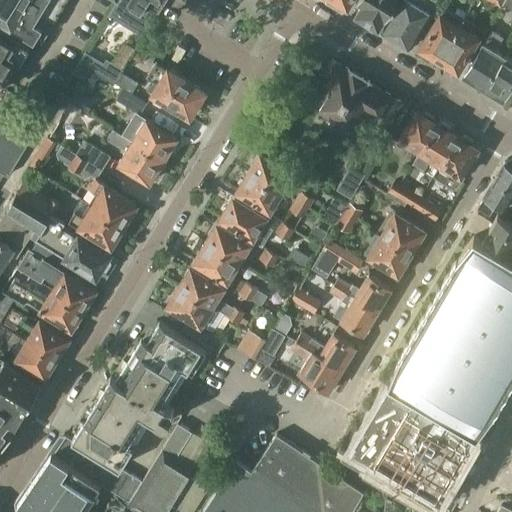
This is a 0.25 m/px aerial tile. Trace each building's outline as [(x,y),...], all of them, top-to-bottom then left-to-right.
[(0,0),(0,17),(28,34),(29,33),(28,33),(34,22),(48,30),(65,0),(0,0)] [(115,0),(107,13),(141,35),(162,2),(163,0),(115,0)] [(363,4),(357,14),(379,27),(381,27),(396,0),(357,0),(363,4)] [(396,0),(381,27),(381,28),(398,38),(399,39),(408,44),(412,46),(440,0),(439,0),(396,0)] [(511,0),(504,0),(501,4),(502,5),(503,4),(511,9),(511,16),(511,18),(511,17),(511,0)] [(440,13),(420,46),(422,47),(423,51),(428,55),(432,53),(439,57),(459,24),(463,17),(445,5),(440,13)] [(459,24),(439,57),(446,62),(447,66),(452,69),(457,68),(458,69),(478,36),(470,31),(474,23),(464,16),(463,17),(459,24)] [(18,55),(26,41),(0,25),(0,84),(3,79),(4,80),(19,56),(18,55)] [(483,85),(502,53),(495,49),(503,36),(491,29),(484,42),(483,41),(464,73),(483,85)] [(83,51),(71,72),(83,78),(89,67),(100,73),(114,81),(122,67),(103,57),(101,61),(83,51)] [(502,53),(483,85),(503,97),(511,82),(511,56),(511,58),(502,53)] [(323,73),(325,74),(331,78),(317,100),(323,103),(319,109),(341,123),(336,130),(351,140),(371,109),(380,115),(373,125),(384,131),(402,102),(332,58),(323,73)] [(168,67),(152,93),(190,116),(191,114),(194,113),(198,107),(197,104),(198,102),(201,101),(205,95),(204,92),(205,90),(168,67)] [(146,102),(121,87),(114,98),(140,113),(146,102)] [(1,101),(40,123),(49,113),(8,90),(1,101)] [(87,111),(93,100),(79,92),(72,103),(87,111)] [(0,169),(6,173),(31,134),(40,123),(1,101),(0,100),(0,169)] [(419,151),(436,122),(435,121),(433,116),(426,112),(421,113),(416,110),(398,138),(419,151)] [(138,128),(132,139),(164,158),(170,149),(173,149),(178,142),(176,139),(177,136),(146,117),(138,128)] [(433,174),(457,135),(450,131),(449,126),(442,122),(438,123),(436,122),(419,151),(412,162),(433,174)] [(112,126),(107,134),(121,142),(118,146),(125,150),(118,161),(150,180),(152,178),(155,178),(159,171),(157,168),(164,158),(132,139),(112,126)] [(457,135),(433,174),(454,187),(460,176),(477,147),(473,145),(472,140),(464,135),(460,137),(457,135)] [(74,157),(95,170),(100,173),(110,157),(84,141),(74,157)] [(95,170),(74,157),(59,147),(55,154),(57,162),(85,179),(90,178),(95,170)] [(255,164),(250,172),(281,191),(286,194),(292,184),(298,175),(293,171),(294,170),(262,151),(260,155),(257,155),(254,161),(255,164)] [(484,197),(484,198),(477,209),(490,216),(497,205),(504,210),(511,196),(511,170),(502,165),(484,197)] [(240,189),(238,191),(270,210),(270,209),(275,212),(286,194),(281,191),(250,172),(245,180),(242,180),(239,185),(240,189)] [(137,203),(105,183),(94,176),(88,186),(99,193),(92,203),(127,225),(133,215),(132,210),(137,203)] [(395,179),(387,192),(396,197),(403,184),(395,179)] [(23,184),(18,192),(34,202),(43,208),(54,214),(61,203),(50,196),(49,198),(40,192),(24,183),(23,184)] [(403,184),(396,197),(410,205),(417,193),(403,184)] [(315,197),(301,188),(294,199),(308,207),(315,197)] [(17,193),(6,210),(7,210),(33,227),(31,232),(31,233),(35,235),(34,237),(38,240),(42,242),(70,260),(95,275),(109,253),(110,252),(66,225),(64,221),(54,214),(43,208),(34,202),(18,192),(17,193)] [(417,193),(410,205),(434,219),(435,219),(442,208),(442,207),(417,193)] [(223,217),(221,219),(261,243),(272,227),(267,224),(270,219),(266,216),(235,197),(228,208),(225,208),(222,213),(223,217)] [(356,218),(364,206),(351,198),(342,213),(354,220),(355,218),(356,218)] [(294,199),(289,208),(303,216),(308,207),(294,199)] [(120,235),(127,225),(92,203),(84,216),(75,210),(69,221),(78,226),(79,224),(111,244),(116,236),(120,235)] [(0,283),(1,281),(0,279),(0,269),(13,251),(18,254),(31,233),(31,232),(33,227),(7,210),(0,220),(0,283)] [(381,233),(411,251),(417,242),(420,243),(425,234),(424,231),(425,230),(394,211),(381,233)] [(348,232),(355,220),(356,218),(355,218),(354,220),(342,213),(335,224),(348,232)] [(353,447),(368,455),(436,495),(474,431),(476,433),(511,380),(511,378),(511,221),(511,222),(511,223),(497,215),(482,241),(473,236),(450,269),(423,314),(388,380),(390,382),(353,447)] [(297,230),(281,221),(274,233),(290,243),(297,230)] [(302,237),(314,241),(320,226),(307,221),(302,237)] [(208,240),(207,242),(238,262),(243,264),(254,245),(250,243),(250,242),(218,223),(213,232),(210,232),(207,237),(208,240)] [(405,261),(411,251),(381,233),(367,255),(397,273),(398,272),(402,273),(407,265),(405,261)] [(362,259),(326,238),(319,250),(320,251),(336,260),(355,272),(362,259)] [(200,254),(195,262),(226,281),(227,279),(232,282),(243,264),(238,262),(207,242),(205,245),(202,246),(199,251),(200,254)] [(272,266),(279,255),(265,246),(258,257),(272,266)] [(28,247),(16,267),(53,289),(83,307),(86,303),(89,305),(97,292),(93,290),(94,288),(64,269),(68,264),(39,247),(36,252),(28,247)] [(320,251),(311,266),(327,276),(336,260),(320,251)] [(185,278),(180,286),(211,305),(223,313),(224,312),(225,313),(239,321),(245,311),(223,298),(228,289),(192,267),(191,269),(187,270),(184,275),(185,278)] [(333,284),(376,309),(382,299),(386,301),(392,291),(388,288),(389,287),(368,275),(360,288),(353,282),(352,283),(339,276),(333,284)] [(83,307),(53,289),(47,297),(14,277),(6,291),(12,295),(23,302),(28,300),(41,308),(41,307),(72,326),(73,325),(75,327),(82,315),(80,313),(83,307)] [(247,282),(241,293),(252,299),(258,288),(247,282)] [(333,284),(329,291),(342,298),(333,314),(342,319),(363,331),(364,329),(368,331),(374,320),(371,318),(376,309),(333,284)] [(170,303),(168,306),(200,325),(200,323),(205,326),(212,331),(223,313),(211,305),(180,286),(176,293),(172,293),(169,298),(170,303)] [(320,299),(297,286),(290,299),(312,312),(320,299)] [(12,295),(6,291),(3,289),(1,289),(0,288),(0,315),(7,305),(8,303),(12,295)] [(0,315),(0,319),(60,356),(71,339),(68,337),(69,336),(40,318),(36,325),(25,319),(28,315),(8,303),(7,305),(0,315)] [(281,314),(273,327),(284,334),(290,324),(289,319),(281,314)] [(49,374),(60,356),(0,319),(0,342),(8,347),(10,343),(21,349),(17,356),(47,374),(47,373),(49,374)] [(63,432),(50,453),(68,464),(84,475),(99,485),(127,504),(130,499),(131,499),(132,497),(142,478),(128,471),(119,465),(133,443),(129,439),(146,411),(151,414),(163,421),(168,419),(174,410),(172,405),(166,402),(162,399),(182,363),(188,367),(200,346),(201,345),(159,320),(147,339),(141,336),(135,346),(120,369),(116,377),(110,373),(105,381),(104,383),(96,395),(91,404),(77,427),(70,437),(63,432)] [(265,337),(259,347),(272,355),(284,334),(273,327),(272,328),(271,327),(265,337)] [(295,340),(341,368),(347,358),(351,360),(357,349),(353,347),(354,345),(333,332),(326,345),(318,340),(301,330),(295,340)] [(255,331),(243,351),(253,357),(259,347),(265,337),(255,331)] [(336,377),(341,368),(295,340),(290,349),(315,363),(306,378),(327,390),(329,387),(333,389),(339,379),(336,377)] [(0,409),(4,404),(25,372),(0,357),(0,409)] [(4,404),(0,409),(0,446),(12,430),(4,424),(10,416),(16,421),(26,406),(41,382),(25,372),(4,404)] [(147,511),(185,457),(177,452),(192,429),(178,420),(142,478),(132,497),(131,499),(133,501),(128,510),(126,511),(147,511)] [(294,511),(322,462),(277,432),(251,469),(236,459),(200,511),(294,511)] [(19,511),(81,511),(99,485),(50,453),(19,499),(16,509),(19,511)] [(185,457),(147,511),(174,511),(202,468),(185,457)] [(350,511),(356,503),(364,490),(326,465),(322,462),(294,511),(350,511)] [(126,511),(128,510),(115,501),(107,504),(101,511),(99,511),(97,510),(95,511),(126,511)]
